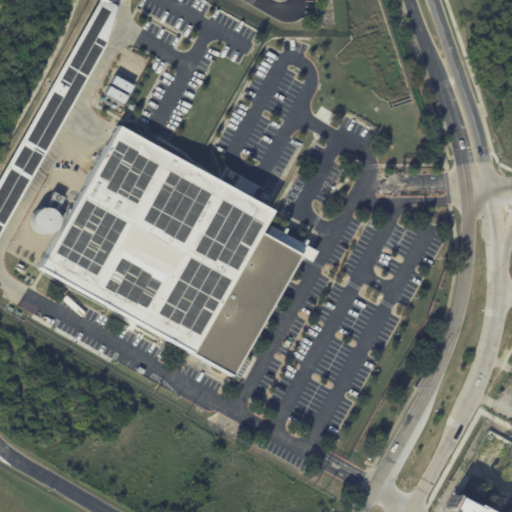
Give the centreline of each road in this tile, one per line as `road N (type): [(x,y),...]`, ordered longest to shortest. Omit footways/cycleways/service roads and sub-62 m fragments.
road 1 (secondary): [(463,194),(465,263),(455,319),(361,511)]
road 2 (tertiary): [(489,192),(474,117),(433,0)]
road 3 (secondary): [(412,511),(471,399)]
